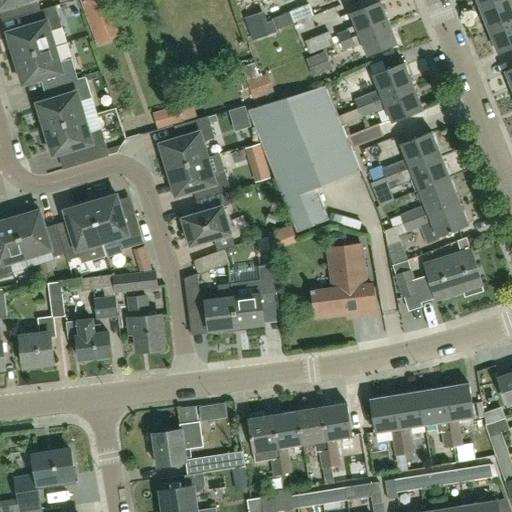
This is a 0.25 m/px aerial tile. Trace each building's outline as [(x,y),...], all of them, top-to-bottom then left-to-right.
[(27,15),(45,10),(42,0),(0,0),(0,10),(13,7),(17,9),(20,17),(27,15)] [(80,0),(97,45),(119,37),(105,0),(80,0)] [(122,0),(131,18),(148,10),(143,0),(122,0)] [(278,0),(247,0),(251,10),(278,0)] [(511,0),(500,0),(481,7),(489,30),(511,20),(511,0)] [(342,41),(389,22),(380,1),(351,13),(356,26),(348,29),(349,31),(339,35),(342,41)] [(16,59),(56,47),(51,31),(62,27),(56,6),(45,10),(27,15),(31,26),(8,33),(16,59)] [(511,20),(489,30),(498,53),(511,47),(511,20)] [(368,56),(398,44),(389,22),(342,41),(345,48),(354,44),(355,46),(362,42),(368,56)] [(311,54),(318,51),(335,45),(330,31),(306,41),(311,54)] [(57,87),(78,80),(72,59),(61,63),(56,47),(16,59),(24,85),(42,80),(45,90),(57,87)] [(334,70),(327,52),(308,60),(315,78),(334,70)] [(359,109),(415,86),(405,62),(374,75),(380,91),(356,100),(359,109)] [(270,75),(249,83),(254,98),(275,90),(270,75)] [(86,77),(78,80),(57,87),(45,90),(48,101),(38,104),(46,130),(86,118),(81,101),(92,98),(86,77)] [(325,84),(247,110),(296,232),(328,219),(316,188),(360,170),(342,126),(338,116),(325,84)] [(338,116),(342,126),(363,118),(362,117),(386,107),(392,122),(424,110),(415,86),(359,109),(338,116)] [(106,114),(110,128),(135,121),(131,107),(106,114)] [(180,107),(155,116),(159,130),(185,122),(180,107)] [(169,170),(209,158),(204,142),(215,138),(209,117),(175,126),(179,138),(161,144),(169,170)] [(86,118),(46,130),(54,156),(71,151),(76,166),(110,156),(102,130),(91,134),(86,118)] [(354,148),(384,136),(380,124),(349,136),(354,148)] [(386,177),(442,154),(433,132),(401,144),(407,160),(383,169),(386,177)] [(203,201),(227,193),(232,192),(220,154),(209,158),(169,170),(177,196),(199,189),(203,201)] [(376,194),(403,183),(415,178),(420,190),(451,177),(442,154),(386,177),(372,183),(376,194)] [(451,177),(420,190),(426,206),(401,215),(404,224),(461,202),(451,177)] [(203,201),(206,212),(184,219),(192,245),(232,233),(224,207),(230,205),(227,193),(203,201)] [(136,214),(124,218),(118,195),(91,203),(104,243),(120,238),(123,249),(145,243),(136,214)] [(461,202),(404,224),(408,232),(433,222),(438,237),(470,224),(461,202)] [(104,243),(91,203),(65,211),(69,221),(58,224),(59,229),(61,237),(66,254),(68,261),(80,257),(78,251),(104,243)] [(15,218),(27,258),(52,250),(54,257),(66,254),(61,237),(59,229),(58,224),(46,228),(41,210),(15,218)] [(27,258),(15,218),(0,222),(0,276),(13,272),(11,263),(27,258)] [(357,317),(376,315),(372,283),(365,284),(361,244),(327,248),(332,288),(312,291),(315,317),(356,312),(357,317)] [(142,273),(155,270),(150,248),(138,250),(142,273)] [(199,274),(229,263),(225,250),(194,261),(199,274)] [(436,298),(482,284),(472,250),(426,265),(436,298)] [(394,267),(403,299),(420,294),(410,262),(394,267)] [(260,280),(232,284),(233,297),(237,327),(265,323),(261,293),(276,291),(273,264),(259,266),(260,280)] [(117,292),(156,288),(154,272),(115,276),(117,292)] [(82,291),(100,288),(99,277),(81,280),(82,291)] [(51,293),(53,316),(65,315),(61,279),(49,280),(51,293)] [(237,327),(233,297),(232,284),(218,285),(219,298),(206,300),(206,301),(188,303),(190,319),(208,316),(210,330),(237,327)] [(96,299),(98,319),(118,317),(116,297),(96,299)] [(138,352),(164,349),(160,314),(148,315),(145,300),(130,302),(132,318),(129,318),(131,334),(136,333),(138,352)] [(53,316),(38,317),(40,334),(21,336),(24,365),(54,362),(51,336),(55,336),(53,316)] [(78,358),(111,354),(108,332),(100,333),(99,324),(92,325),(91,319),(67,322),(68,336),(75,336),(78,358)] [(509,404),(511,402),(511,372),(500,377),(509,404)] [(444,387),(453,447),(463,445),(459,418),(474,416),(469,383),(444,387)] [(420,391),(425,424),(437,422),(438,432),(443,432),(445,448),(453,447),(444,387),(420,391)] [(420,391),(395,394),(405,454),(414,453),(410,426),(425,424),(420,391)] [(405,454),(395,394),(370,398),(376,431),(392,429),(396,456),(405,454)] [(321,407),(332,466),(341,465),(337,438),(352,435),(347,402),(321,407)] [(321,407),(296,411),(302,443),(315,441),(317,452),(321,451),(326,484),(334,483),(332,466),(321,407)] [(302,443),(296,411),(272,415),(278,447),(280,457),(283,474),(293,472),(288,446),(302,443)] [(278,447),(272,415),(248,419),(250,429),(253,449),(253,451),(255,462),(272,460),(274,475),(275,475),(283,474),(280,457),(278,447)] [(498,458),(509,454),(502,433),(510,430),(506,418),(486,426),(498,458)] [(152,433),(157,466),(186,462),(184,449),(203,446),(199,421),(180,424),(180,428),(152,433)] [(75,480),(70,448),(34,454),(37,475),(15,478),(20,511),(31,511),(40,511),(36,488),(77,481),(77,480),(75,480)] [(209,471),(243,466),(241,452),(207,457),(209,471)] [(506,482),(511,479),(511,461),(509,454),(498,458),(506,482)] [(468,469),(470,481),(493,477),(493,476),(497,475),(493,464),(490,465),(468,469)] [(444,472),(447,493),(455,492),(454,484),(470,481),(468,469),(444,472)] [(444,472),(420,476),(422,489),(446,485),(447,493),(444,472)] [(215,511),(215,507),(195,510),(192,491),(196,491),(199,488),(200,483),(199,473),(181,475),(182,487),(160,491),(163,511),(215,511)] [(422,489),(420,476),(386,481),(389,500),(399,499),(398,493),(422,489)] [(345,487),(347,500),(371,496),(372,503),(382,501),(379,482),(345,487)] [(321,491),(323,504),(347,500),(345,487),(321,491)] [(273,511),(299,508),(297,495),(292,496),(291,490),(259,495),(260,498),(262,511),(273,511)] [(297,495),(299,508),(323,504),(321,491),(297,495)] [(262,511),(260,498),(246,500),(248,511),(262,511)] [(473,504),(474,511),(499,511),(498,500),(473,504)]
